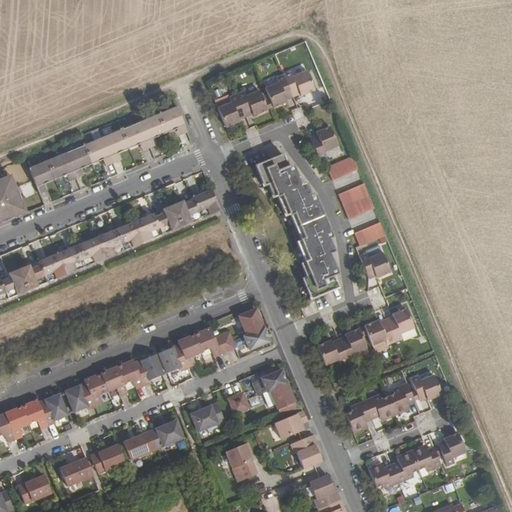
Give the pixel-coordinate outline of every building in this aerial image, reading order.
[(291,72),(283,75),(290,92),(298,89),(299,94),(301,97),(314,91),(306,71),(293,77),(291,72)] [(284,95),(290,92),(283,75),(276,78),(278,83),(265,89),(273,108),(287,102),(285,99),(284,95)] [(243,91),(236,95),(243,112),(250,109),(252,113),(253,116),(267,111),(259,91),(245,97),(243,91)] [(236,115),(243,112),(236,95),(229,98),(231,103),(217,108),(225,128),(239,122),(238,119),(236,115)] [(176,107),(158,115),(165,133),(177,128),(184,125),(176,107)] [(295,119),(306,115),(302,107),(292,111),(295,119)] [(158,115),(139,122),(147,141),(154,138),(165,133),(158,115)] [(139,122),(121,130),(128,149),(140,144),(147,141),(139,122)] [(184,125),(177,128),(180,135),(187,132),(184,125)] [(318,139),(311,142),(318,159),(326,156),(324,151),(337,146),(329,126),(315,132),(317,135),(318,139)] [(121,130),(102,138),(110,156),(117,153),(128,149),(121,130)] [(102,138),(84,145),(91,164),(103,159),(110,156),(102,138)] [(154,138),(147,141),(150,148),(157,145),(154,138)] [(147,141),(140,144),(143,151),(150,148),(147,141)] [(84,145),(65,153),(73,172),(80,169),(91,164),(84,145)] [(65,153),(47,161),(55,179),(66,175),(73,172),(65,153)] [(117,153),(110,156),(113,163),(120,160),(117,153)] [(285,216),(290,215),(301,240),(296,242),(305,262),(301,264),(306,277),(302,279),(310,299),(338,288),(333,275),(336,273),(328,253),(332,251),(327,238),(330,236),(313,196),(310,197),(305,184),(300,186),(291,166),(288,168),(282,154),(254,166),(263,186),(267,185),(273,198),(277,196),(285,216)] [(110,156),(103,159),(106,166),(113,163),(110,156)] [(353,157),(326,168),(332,181),(358,170),(353,157)] [(47,161),(28,168),(36,187),(43,184),(55,179),(47,161)] [(80,169),(73,172),(76,179),(83,176),(80,169)] [(73,172),(66,175),(69,181),(76,179),(73,172)] [(0,223),(26,213),(10,176),(0,180),(0,223)] [(43,184),(36,187),(39,194),(46,191),(43,184)] [(364,184),(338,195),(349,220),(374,209),(364,184)] [(211,190),(192,198),(193,202),(200,219),(219,211),(211,190)] [(182,202),(172,206),(181,227),(200,219),(193,202),(184,205),(182,202)] [(164,214),(155,217),(162,235),(181,227),(172,206),(163,210),(164,214)] [(153,214),(134,222),(142,243),(162,235),(155,217),(153,214)] [(134,222),(115,230),(123,251),(142,243),(134,222)] [(380,223),(354,233),(359,246),(385,235),(380,223)] [(115,230),(96,238),(104,259),(123,251),(115,230)] [(96,238),(76,246),(85,267),(104,259),(96,238)] [(76,246),(57,254),(58,258),(66,275),(85,267),(76,246)] [(367,254),(359,257),(366,274),(374,271),(376,276),(377,279),(390,273),(382,253),(369,259),(367,254)] [(48,258),(38,262),(46,283),(66,275),(58,258),(49,262),(48,258)] [(38,262),(19,270),(27,291),(46,283),(38,262)] [(10,278),(1,282),(8,299),(27,291),(19,270),(9,274),(10,278)] [(0,279),(0,302),(8,299),(1,282),(0,279)] [(374,310),(387,305),(379,286),(367,291),(374,310)] [(394,322),(387,325),(395,342),(402,339),(400,334),(413,328),(405,309),(391,314),(393,317),(394,322)] [(246,336),(263,329),(255,310),(238,317),(246,336)] [(387,345),(395,342),(387,325),(380,327),(379,323),(377,320),(364,326),(364,327),(368,335),(372,346),(385,340),(387,345)] [(364,327),(358,329),(362,338),(368,335),(364,327)] [(213,357),(220,354),(214,339),(210,328),(193,336),(200,353),(209,349),(213,357)] [(413,328),(400,334),(402,339),(403,341),(416,335),(413,328)] [(249,350),(269,342),(263,329),(246,336),(243,337),(249,350)] [(347,342),(340,345),(347,362),(355,359),(353,354),(365,349),(366,349),(362,338),(358,329),(344,335),(345,338),(347,342)] [(221,336),(227,351),(234,348),(232,342),(228,333),(221,336)] [(200,353),(193,336),(177,342),(178,345),(187,367),(195,364),(191,356),(200,353)] [(220,354),(227,351),(221,336),(214,339),(220,354)] [(388,347),(387,345),(385,340),(372,346),(375,352),(388,347)] [(340,365),(347,362),(340,345),(334,348),(332,343),(330,341),(317,346),(325,366),(338,360),(340,365)] [(167,373),(179,368),(180,370),(187,367),(178,345),(158,353),(167,373)] [(355,361),(358,362),(366,358),(368,356),(365,349),(353,354),(355,359),(355,361)] [(143,386),(150,383),(149,381),(162,375),(154,355),(134,364),(139,378),(143,386)] [(116,368),(123,385),(132,381),(136,389),(143,386),(139,378),(134,364),(132,361),(116,368)] [(266,392),(286,384),(278,365),(263,371),(265,377),(260,379),(261,380),(266,392)] [(100,375),(107,391),(116,388),(119,396),(127,393),(123,385),(116,368),(100,375)] [(94,406),(101,403),(98,395),(107,391),(100,375),(84,381),(85,384),(94,406)] [(418,376),(410,379),(417,396),(424,393),(426,398),(428,401),(441,395),(433,375),(420,381),(418,376)] [(341,379),(332,384),(336,392),(345,389),(341,379)] [(262,394),(266,392),(261,380),(252,384),(257,396),(262,394)] [(65,392),(73,412),(86,407),(87,409),(94,406),(85,384),(65,392)] [(277,409),(294,402),(286,384),(266,392),(262,394),(268,407),(275,404),(277,409)] [(393,394),(386,397),(394,416),(409,410),(407,407),(406,403),(412,399),(406,384),(391,390),(393,394)] [(241,411),(248,408),(245,401),(242,393),(235,396),(241,411)] [(47,426),(54,423),(53,421),(66,415),(58,395),(38,404),(47,426)] [(234,414),(241,411),(235,396),(228,399),(234,414)] [(381,422),(394,416),(386,397),(380,399),(379,396),(364,402),(371,417),(377,414),(379,418),(381,422)] [(37,421),(40,429),(47,426),(38,404),(37,401),(20,407),(27,424),(37,421)] [(280,416),(297,409),(294,402),(277,409),(280,416)] [(351,411),(345,414),(353,433),(367,427),(366,424),(364,420),(371,417),(364,402),(350,408),(351,411)] [(197,432),(224,421),(217,404),(190,415),(197,432)] [(18,428),(27,424),(20,407),(4,414),(15,439),(22,436),(18,428)] [(303,411),(274,424),(281,440),(303,431),(300,424),(299,421),(306,418),(303,411)] [(0,416),(0,436),(4,434),(7,442),(15,439),(4,414),(0,416)] [(156,449),(182,439),(175,422),(149,433),(156,449)] [(130,460),(156,449),(149,433),(123,443),(130,460)] [(447,447),(440,450),(447,467),(454,464),(452,459),(465,453),(457,434),(444,439),(445,442),(447,447)] [(313,435),(290,445),(294,454),(296,453),(303,469),(321,462),(317,452),(315,446),(317,445),(313,435)] [(247,443),(223,453),(230,470),(235,483),(241,481),(257,474),(248,451),(250,450),(247,443)] [(97,474),(124,463),(117,446),(90,457),(97,474)] [(424,446),(410,452),(418,471),(424,468),(425,472),(440,466),(434,451),(427,453),(425,449),(424,446)] [(411,474),(418,471),(410,452),(395,458),(397,461),(398,465),(392,468),(398,483),(413,477),(411,474)] [(66,487),(93,476),(86,459),(59,470),(66,487)] [(382,463),(368,469),(376,489),(383,486),(384,489),(398,483),(392,468),(386,471),(384,467),(382,463)] [(309,480),(319,476),(314,465),(304,470),(309,480)] [(427,476),(425,472),(424,468),(418,471),(421,478),(427,476)] [(315,499),(313,500),(317,510),(340,500),(336,491),(334,491),(331,485),(327,476),(309,483),(315,499)] [(23,505),(50,494),(43,477),(16,488),(23,505)] [(0,511),(5,511),(13,509),(6,492),(0,494),(0,511)] [(340,500),(317,510),(318,511),(342,511),(342,510),(344,509),(340,500)] [(464,511),(460,502),(436,511),(464,511)]
